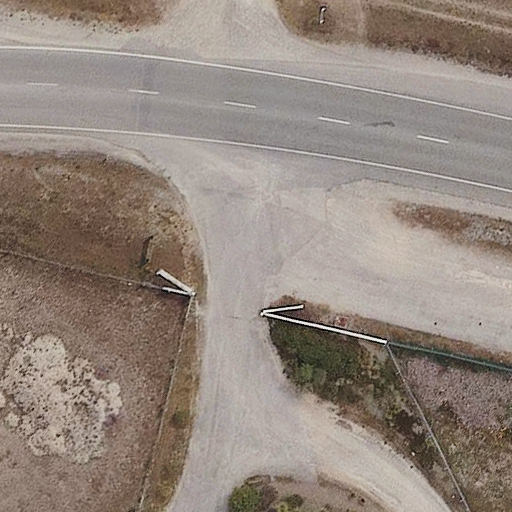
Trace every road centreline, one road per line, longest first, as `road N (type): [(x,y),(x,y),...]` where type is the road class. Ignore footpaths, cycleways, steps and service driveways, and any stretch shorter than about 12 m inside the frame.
road 1 (secondary): [(511,152),(405,130),(0,83)]
road 2 (track): [(210,414),(367,476),(417,511)]
